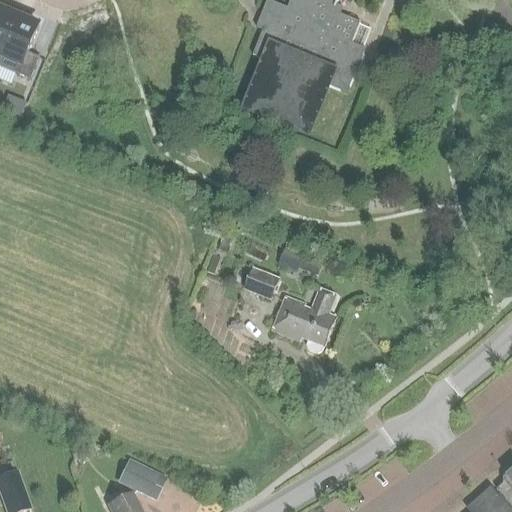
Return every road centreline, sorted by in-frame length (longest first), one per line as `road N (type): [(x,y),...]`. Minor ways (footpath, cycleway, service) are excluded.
road 1 (tertiary): [(272,511),(420,418)]
road 2 (tertiary): [(420,418),(511,337)]
